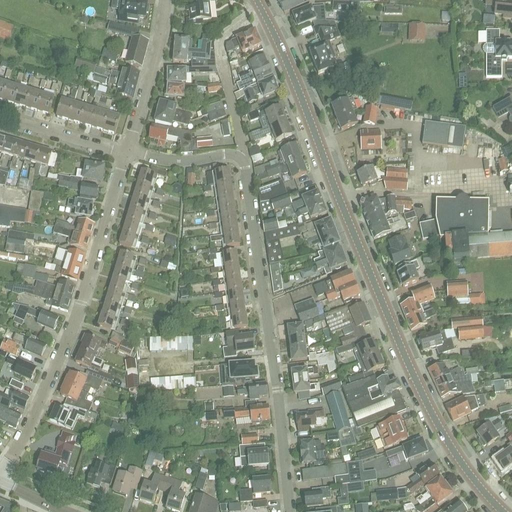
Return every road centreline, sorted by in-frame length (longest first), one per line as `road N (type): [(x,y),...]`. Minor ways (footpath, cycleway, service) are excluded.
road 1 (residential): [(504,511),(455,458),(421,396),(255,0)]
road 2 (residential): [(289,511),(243,155)]
road 3 (residential): [(127,152),(78,306),(0,474)]
road 4 (residential): [(167,0),(127,152)]
road 5 (residential): [(0,117),(127,152)]
